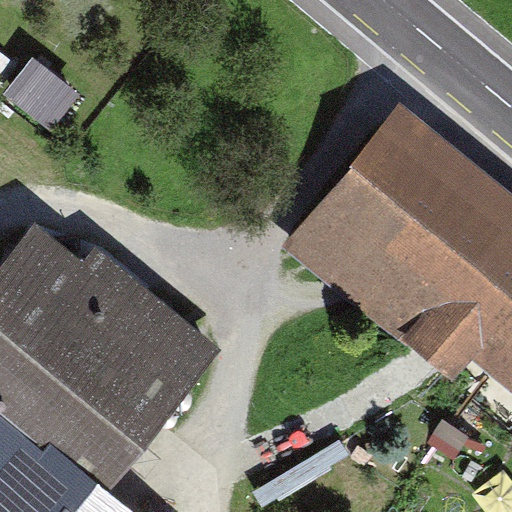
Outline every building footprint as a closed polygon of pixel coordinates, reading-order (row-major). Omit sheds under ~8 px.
[(28,14),(8,0),(0,0),(0,31),(10,38),(28,14)] [(77,91),(34,55),(8,86),(51,122),(77,91)] [(511,194),(404,106),(293,242),(450,371),(470,347),(511,381),(511,194)] [(209,341),(41,207),(0,258),(0,376),(111,464),(209,341)] [(0,511),(146,511),(0,391),(0,511)]
